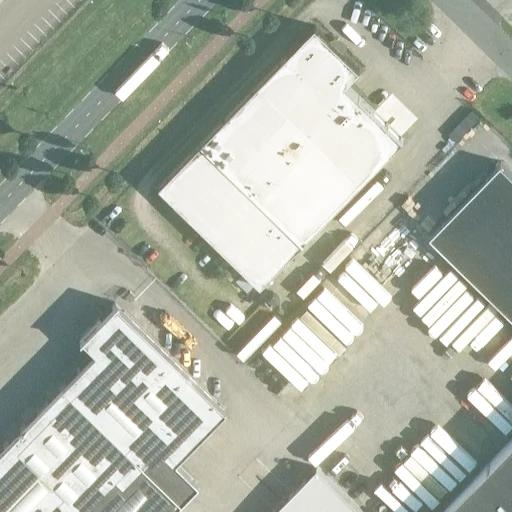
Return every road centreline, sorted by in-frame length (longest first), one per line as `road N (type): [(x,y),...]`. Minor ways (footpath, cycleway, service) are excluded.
road 1 (tertiary): [(204,0),(0,208)]
road 2 (unknown): [(509,0),(406,98),(324,19)]
